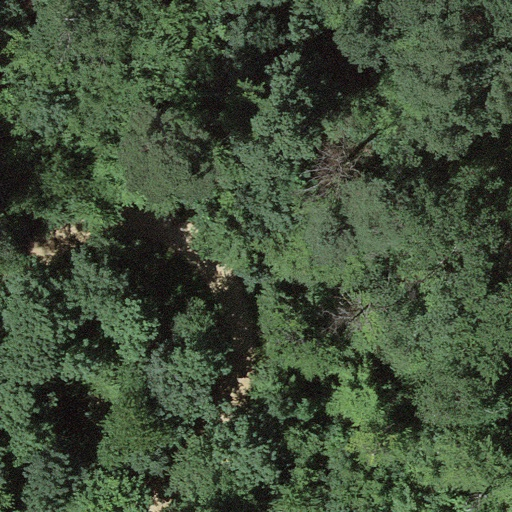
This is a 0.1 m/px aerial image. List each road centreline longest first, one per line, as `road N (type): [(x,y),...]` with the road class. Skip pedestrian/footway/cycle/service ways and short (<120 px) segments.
road 1 (track): [(123,511),(230,395),(237,294),(195,225)]
road 2 (track): [(0,277),(91,203),(156,202),(195,225)]
